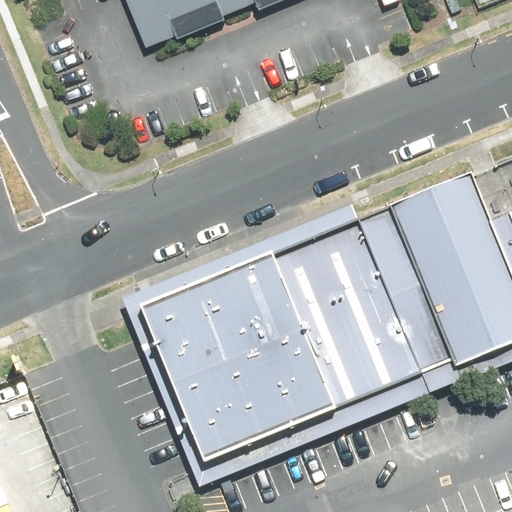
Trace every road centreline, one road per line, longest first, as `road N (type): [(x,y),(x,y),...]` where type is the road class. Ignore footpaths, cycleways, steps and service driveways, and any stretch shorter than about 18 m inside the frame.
road 1 (residential): [(511,61),(90,237)]
road 2 (residential): [(0,98),(51,190),(90,237)]
